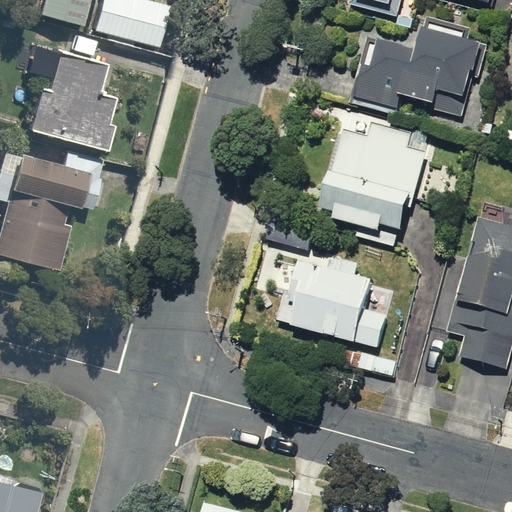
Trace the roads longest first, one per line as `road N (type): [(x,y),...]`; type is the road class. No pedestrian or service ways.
road 1 (residential): [(259,0),(152,381)]
road 2 (residential): [(152,381),(511,479)]
road 3 (residential): [(0,340),(152,381)]
road 4 (residential): [(152,381),(118,511)]
